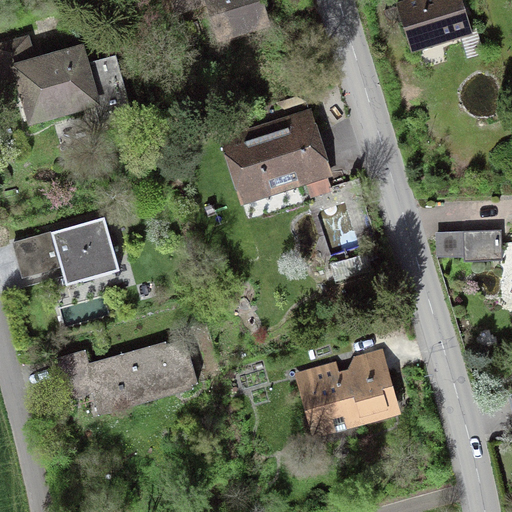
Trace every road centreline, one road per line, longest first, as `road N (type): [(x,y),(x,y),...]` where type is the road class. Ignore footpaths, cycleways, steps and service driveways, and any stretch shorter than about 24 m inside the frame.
road 1 (tertiary): [(339,0),(485,511)]
road 2 (residential): [(40,511),(0,351)]
